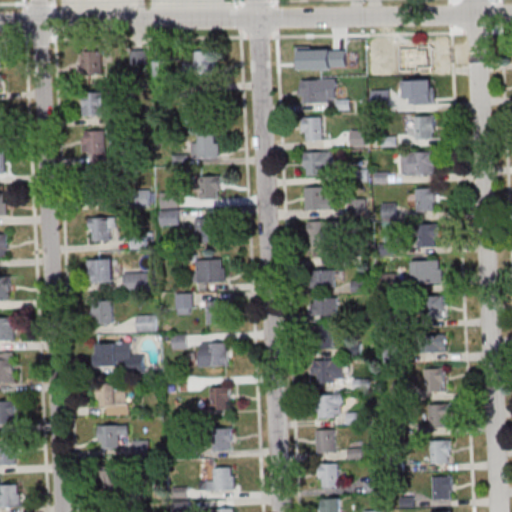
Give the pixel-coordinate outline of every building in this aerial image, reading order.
[(300,74),(321,74),(321,42),(300,42),(300,74)] [(435,68),(435,43),(407,43),(407,68),(435,68)] [(148,68),(148,50),(130,50),(130,68),(148,68)] [(103,75),(103,51),(83,51),(83,75),(103,75)] [(215,73),(215,51),(190,51),(190,73),(215,73)] [(154,77),(168,77),(168,61),(154,61),(154,77)] [(338,79),(300,79),(300,102),(338,102),(338,79)] [(413,80),(413,102),(435,102),(435,80),(413,80)] [(105,92),(83,92),(83,115),(105,115),(105,92)] [(304,140),(324,139),(324,116),(304,116),(304,140)] [(436,116),(416,116),(416,127),(410,127),(410,139),(437,139),(436,116)] [(117,163),(116,151),(107,152),(107,130),(85,130),(85,163),(117,163)] [(192,136),(192,159),(219,159),(219,136),(192,136)] [(333,175),(333,151),(305,151),(305,175),(333,175)] [(402,152),(402,175),(437,175),(437,152),(402,152)] [(221,202),(221,176),(201,176),(201,202),(221,202)] [(335,195),(325,195),(325,188),(306,188),(306,211),(335,211),(335,195)] [(437,189),(417,189),(417,212),(437,212),(437,189)] [(0,215),(8,215),(8,201),(0,201),(0,215)] [(396,205),(385,205),(385,217),(396,217),(396,205)] [(91,240),(114,240),(114,217),(91,217),(91,240)] [(222,241),(222,219),(199,219),(199,241),(222,241)] [(344,264),(342,221),(308,222),(309,245),(324,244),(325,265),(344,264)] [(438,248),(438,225),(418,225),(418,248),(438,248)] [(0,256),(9,256),(9,234),(0,233),(0,256)] [(132,250),(147,250),(147,234),(132,234),(132,250)] [(89,283),(114,283),(114,259),(89,259),(89,283)] [(197,260),(197,284),(226,284),(226,260),(197,260)] [(443,283),(443,260),(413,260),(413,283),(443,283)] [(336,270),(313,270),(313,287),(336,287),(336,270)] [(124,292),(151,292),(151,273),(124,273),(124,292)] [(0,299),(11,300),(11,279),(0,278),(0,299)] [(177,314),(193,314),(193,294),(177,294),(177,314)] [(446,295),(418,295),(418,319),(446,319),(446,295)] [(338,315),(338,297),(312,297),(312,315),(338,315)] [(94,324),(114,324),(114,301),(94,301),(94,324)] [(207,301),(207,324),(229,324),(229,301),(207,301)] [(138,332),(157,332),(157,315),(138,315),(138,332)] [(15,317),(0,316),(0,340),(15,340),(15,317)] [(331,346),(331,328),(314,328),(314,346),(331,346)] [(446,352),(446,331),(421,331),(421,352),(446,352)] [(187,348),(187,336),(174,336),(174,348),(187,348)] [(98,369),(146,368),(145,354),(133,354),(133,342),(97,343),(98,369)] [(229,343),(200,343),(200,366),(229,366),(229,343)] [(0,382),(15,382),(15,353),(0,352),(0,382)] [(313,359),(313,382),(345,382),(345,359),(313,359)] [(426,368),(426,390),(446,390),(446,368),(426,368)] [(99,413),(129,413),(129,385),(99,385),(99,413)] [(231,409),(231,387),(212,387),(212,409),(231,409)] [(319,393),(319,417),(343,417),(343,393),(319,393)] [(0,423),(18,423),(17,400),(0,400),(0,423)] [(431,427),(448,427),(448,405),(431,405),(431,427)] [(100,427),(100,449),(122,449),(122,427),(100,427)] [(233,450),(233,427),(215,427),(215,450),(233,450)] [(318,430),(318,452),(336,452),(336,430),(318,430)] [(431,439),(431,463),(452,463),(452,439),(431,439)] [(0,462),(18,463),(18,442),(0,442),(0,462)] [(320,463),(320,487),(339,487),(339,463),(320,463)] [(125,466),(107,466),(107,492),(125,492),(125,466)] [(235,490),(235,467),(215,467),(215,480),(207,480),(207,490),(235,490)] [(434,476),(434,499),(454,499),(454,476),(434,476)] [(21,508),(21,484),(1,484),(1,508),(21,508)] [(342,511),(342,499),(322,499),(321,511),(342,511)]
